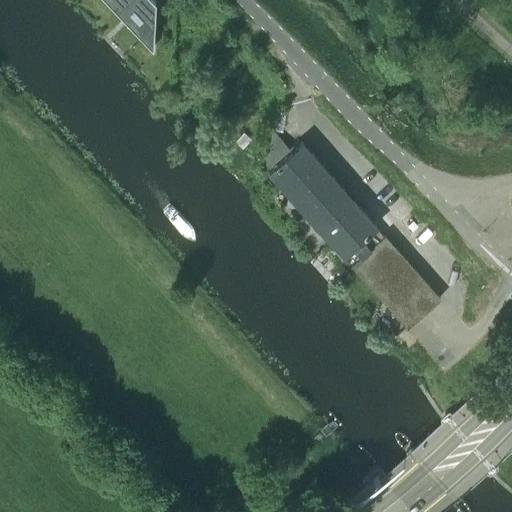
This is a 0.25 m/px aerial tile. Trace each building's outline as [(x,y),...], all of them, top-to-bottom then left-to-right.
[(107,0),(152,47),(154,0),(107,0)] [(250,196),(192,132),(175,147),(233,211),(250,196)] [(302,140),(269,169),(343,254),(345,253),(375,226),(377,224),(302,140)] [(351,263),(407,326),(440,296),(385,233),(383,235),(375,226),(345,253),(353,262),(351,263)] [(411,442),(403,449),(454,507),(461,500),(411,442)]
